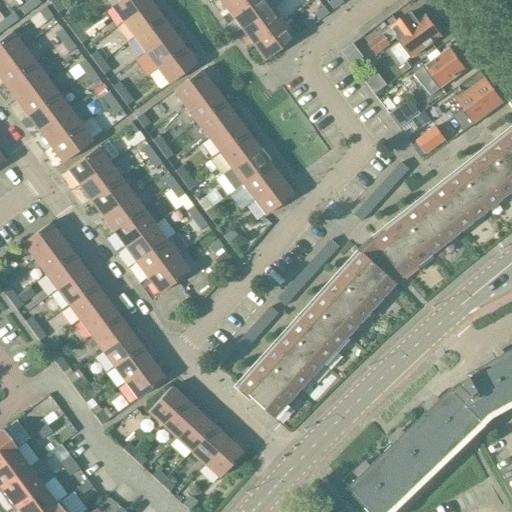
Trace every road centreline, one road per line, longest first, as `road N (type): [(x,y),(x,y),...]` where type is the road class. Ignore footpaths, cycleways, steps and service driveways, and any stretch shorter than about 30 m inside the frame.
road 1 (residential): [(174,360),(366,148),(299,62),(381,0)]
road 2 (tertiary): [(293,469),(444,319),(511,264)]
road 3 (residential): [(174,360),(0,124)]
road 4 (residential): [(293,469),(174,360)]
